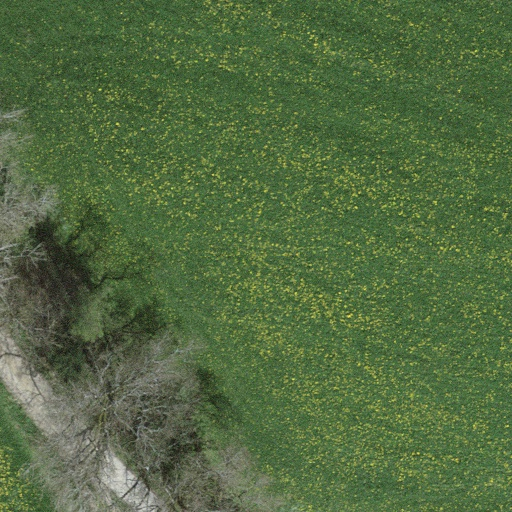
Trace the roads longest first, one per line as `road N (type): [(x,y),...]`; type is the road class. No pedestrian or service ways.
road 1 (unclassified): [(0,344),(155,511)]
road 2 (track): [(21,371),(105,511)]
